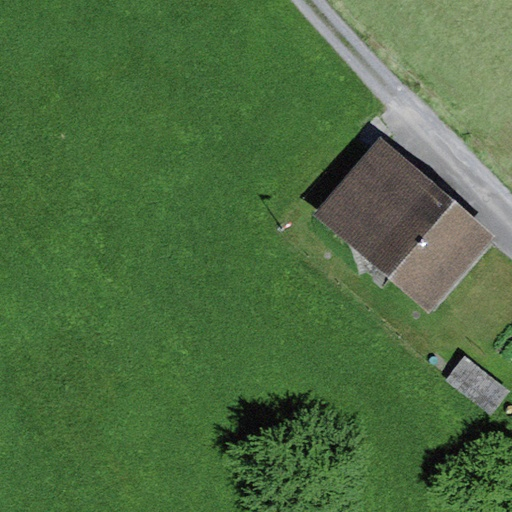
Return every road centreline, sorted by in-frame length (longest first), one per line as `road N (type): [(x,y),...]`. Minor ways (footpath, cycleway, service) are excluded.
road 1 (track): [(413,111),(323,0)]
road 2 (residential): [(511,209),(413,111)]
